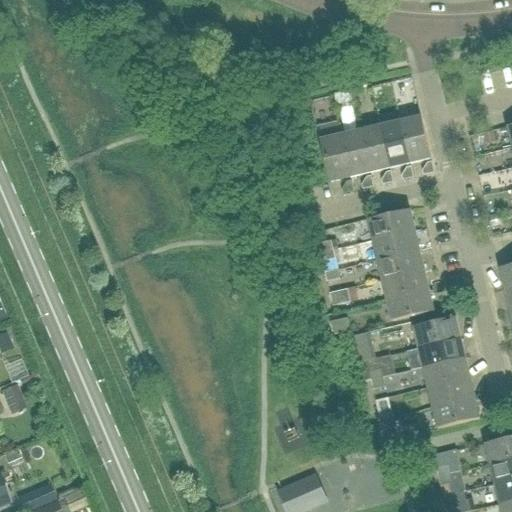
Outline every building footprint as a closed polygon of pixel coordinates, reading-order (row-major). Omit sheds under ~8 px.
[(420,118),(399,123),(409,165),(430,160),(420,118)] [(399,123),(380,127),(389,170),(409,165),(399,123)] [(380,127),(360,132),(370,174),(389,170),(380,127)] [(360,132),(340,137),(350,179),(370,174),(360,132)] [(350,179),(340,137),(319,141),(329,184),(350,179)] [(422,172),(423,176),(433,174),(431,163),(426,164),(422,172)] [(401,177),(402,181),(413,179),(410,168),(406,169),(401,177)] [(381,181),(382,186),(392,183),(390,172),(386,173),(381,181)] [(361,186),(362,190),(373,188),(370,177),(366,178),(361,186)] [(341,191),(342,195),(353,192),(350,182),(346,183),(341,191)] [(367,221),(372,242),(414,232),(409,211),(378,219),(367,221)] [(372,242),(377,262),(419,252),(414,232),(372,242)] [(377,262),(381,282),(424,272),(419,252),(377,262)] [(511,266),(499,270),(504,290),(511,288),(511,266)] [(381,282),(386,302),(428,292),(424,272),(381,282)] [(428,292),(386,302),(391,322),(433,313),(428,292)] [(413,329),(418,350),(460,340),(455,319),(413,329)] [(418,350),(422,369),(465,359),(460,340),(418,350)] [(422,369),(427,389),(469,379),(465,359),(422,369)] [(427,389),(432,409),(474,399),(469,379),(427,389)] [(16,392),(0,393),(2,416),(18,414),(16,392)] [(474,399),(432,409),(437,430),(479,420),(474,399)] [(387,403),(375,405),(377,422),(389,421),(387,403)] [(511,438),(485,445),(490,466),(511,460),(511,438)] [(511,460),(490,466),(494,486),(511,481),(511,460)] [(439,502),(453,502),(451,471),(437,472),(439,502)] [(278,493),(286,511),(306,511),(326,503),(315,477),(278,493)] [(10,505),(11,505),(0,479),(0,508),(9,505),(10,505)] [(511,481),(494,486),(499,506),(511,502),(511,481)] [(60,499),(65,511),(77,511),(83,509),(76,492),(60,499)] [(21,511),(58,511),(56,500),(20,510),(21,511)] [(511,511),(511,502),(499,506),(500,511),(511,511)]
